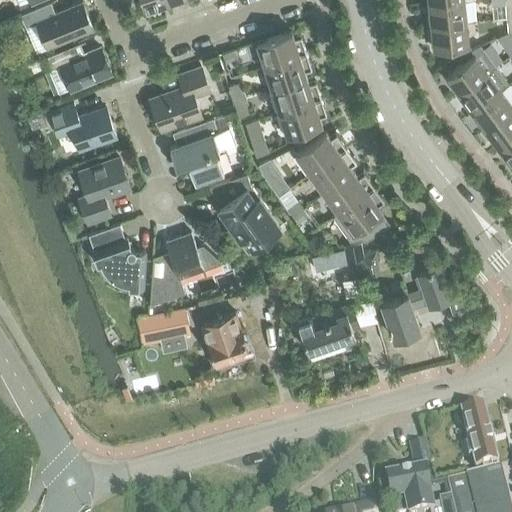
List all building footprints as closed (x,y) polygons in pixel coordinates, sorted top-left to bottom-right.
[(142,0),(145,9),(166,2),(165,0),(142,0)] [(428,4),(430,25),(465,22),(463,0),(428,4)] [(36,51),(47,46),(47,47),(92,28),(81,2),(55,13),(50,2),(21,15),(36,51)] [(455,45),(460,54),(471,49),(467,44),(465,22),(430,25),(433,48),(455,45)] [(255,42),(263,66),(306,52),(301,35),(294,37),(291,30),(255,42)] [(511,38),(507,32),(496,37),(510,55),(511,52),(511,38)] [(44,56),(49,68),(59,92),(70,88),(70,89),(111,72),(100,46),(78,55),(74,44),(44,56)] [(223,61),(235,57),(233,49),(220,53),(223,61)] [(445,75),(459,93),(488,72),(471,49),(460,54),(464,61),(445,75)] [(263,66),(270,89),(307,77),(304,70),(311,68),(306,52),(263,66)] [(182,87),(150,99),(161,127),(200,113),(194,95),(210,89),(201,65),(178,74),(182,87)] [(459,93),(471,110),(500,89),(488,72),(459,93)] [(270,89),(278,111),(321,97),(315,81),(309,83),(307,77),(270,89)] [(227,86),(232,101),(245,97),(240,82),(227,86)] [(471,110),(484,128),(511,107),(511,104),(506,97),(511,93),(511,89),(508,83),(500,89),(471,110)] [(250,113),(245,97),(232,101),(238,117),(250,113)] [(326,114),(321,97),(278,111),(286,135),(322,124),(319,116),(326,114)] [(78,148),(116,135),(106,106),(78,116),(73,102),(50,111),(58,135),(72,130),(78,148)] [(511,107),(484,128),(497,145),(511,134),(511,107)] [(42,110),(28,115),(32,128),(46,123),(42,110)] [(228,127),(213,133),(213,132),(217,130),(213,117),(172,132),(177,144),(169,147),(175,165),(187,160),(195,182),(223,172),(216,150),(219,149),(218,147),(233,142),(228,127)] [(295,153),(310,173),(346,147),(336,133),(330,137),(325,131),(295,153)] [(511,134),(497,145),(510,163),(511,161),(511,134)] [(264,144),(251,149),(253,157),(267,153),(264,144)] [(310,173),(324,192),(354,171),(350,165),(356,161),(346,147),(310,173)] [(101,196),(130,186),(119,157),(79,171),(87,194),(78,197),(87,222),(110,213),(105,198),(103,199),(101,196)] [(268,159),(255,166),(259,173),(272,167),(268,159)] [(324,192),(338,212),(374,186),(364,172),(358,176),(354,171),(324,192)] [(280,226),(257,193),(251,184),(246,172),(209,185),(209,187),(213,186),(218,199),(222,204),(218,207),(239,237),(240,237),(239,235),(246,230),(255,244),(280,226)] [(384,200),(374,186),(338,212),(352,232),(382,211),(378,204),(384,200)] [(286,209),(291,216),(302,207),(298,201),(286,209)] [(308,215),(302,207),(291,216),(296,223),(308,215)] [(145,250),(135,249),(134,247),(131,246),(127,237),(125,238),(120,223),(88,234),(93,249),(91,249),(96,263),(103,261),(106,267),(110,272),(108,274),(111,277),(114,279),(116,277),(122,279),(128,280),(128,287),(142,288),(145,250)] [(226,267),(227,266),(201,242),(200,243),(202,244),(196,246),(191,231),(166,240),(171,255),(165,257),(163,276),(151,275),(150,304),(185,291),(179,276),(220,262),(226,267)] [(311,238),(306,242),(313,252),(318,248),(311,238)] [(350,277),(366,273),(360,242),(343,245),(350,277)] [(429,307),(451,299),(440,267),(418,274),(423,289),(382,304),(394,338),(418,330),(410,306),(427,301),(429,307)] [(351,328),(359,325),(351,303),(309,318),(295,322),(299,335),(301,334),(306,350),(353,334),(351,328)] [(141,343),(189,332),(183,307),(135,318),(141,343)] [(214,365),(248,353),(234,311),(200,323),(214,365)] [(212,370),(200,373),(203,385),(214,383),(212,370)] [(127,385),(121,388),(124,395),(126,399),(130,398),(132,397),(127,385)] [(474,469),(496,464),(483,408),(461,413),(474,469)] [(414,472),(386,478),(391,501),(392,501),(394,511),(429,511),(428,508),(432,507),(426,476),(431,475),(424,442),(409,446),(414,472)] [(508,511),(497,469),(445,481),(450,499),(453,511),(508,511)] [(432,507),(428,508),(429,511),(453,511),(450,499),(438,502),(439,505),(432,507)]
